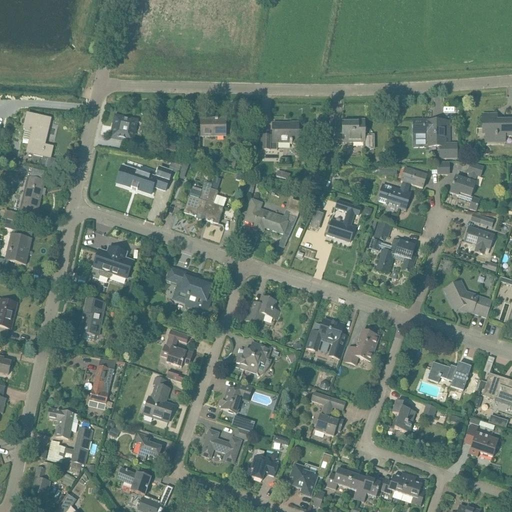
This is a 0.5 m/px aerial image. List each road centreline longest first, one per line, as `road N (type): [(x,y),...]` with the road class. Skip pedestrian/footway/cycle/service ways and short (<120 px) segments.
road 1 (unclassified): [(100,88),(363,91),(511,82)]
road 2 (residential): [(286,511),(182,479),(175,468),(245,264)]
road 3 (residential): [(4,511),(73,208)]
road 4 (residential): [(413,321),(370,438),(445,471)]
road 5 (residential): [(245,264),(73,208)]
road 6 (residential): [(413,321),(245,264)]
road 7 (residential): [(73,208),(100,88)]
road 8 (residential): [(413,321),(444,228),(441,217),(428,214)]
